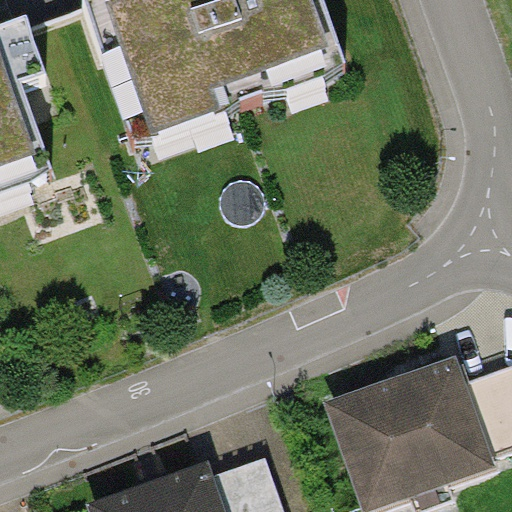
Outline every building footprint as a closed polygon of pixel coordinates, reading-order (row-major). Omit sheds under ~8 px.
[(338,0),(119,0),(90,10),(140,154),(365,77),(338,0)] [(9,43),(0,45),(0,207),(58,187),(9,43)] [(363,511),(408,511),(511,477),(482,393),(476,373),(332,422),(363,511)] [(511,382),(482,393),(511,477),(511,476),(511,382)] [(292,511),(278,468),(232,483),(241,511),(292,511)] [(241,511),(232,483),(228,472),(110,511),(241,511)]
